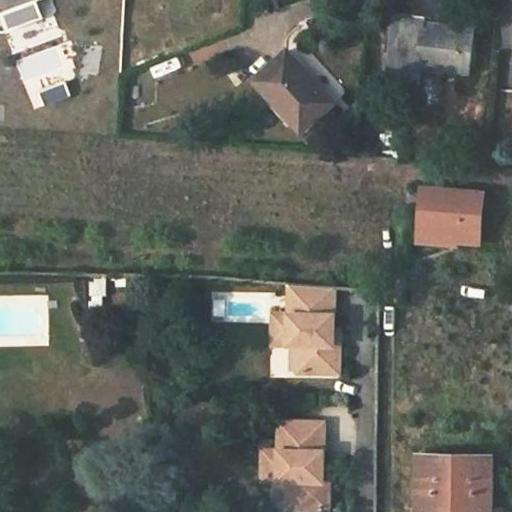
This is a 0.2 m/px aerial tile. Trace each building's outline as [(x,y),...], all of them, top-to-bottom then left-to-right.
[(0,0),(0,9),(10,35),(45,20),(38,3),(45,0),(0,0)] [(425,27),(420,68),(470,74),(475,33),(425,27)] [(290,52),(256,81),(303,133),(336,104),(290,52)] [(481,196),(428,191),(423,245),(459,247),(459,240),(478,241),(481,196)] [(333,289),(288,288),(287,314),(270,314),(270,331),(287,332),(286,346),(297,347),(296,374),(337,376),(338,345),(331,345),(332,331),(333,289)] [(287,332),(270,331),(269,346),(286,346),(287,332)] [(322,423),(276,423),(276,451),(260,451),(260,467),(276,467),(275,482),(285,483),(285,511),(328,511),(328,483),(322,483),(322,467),(322,423)] [(489,511),(491,461),(424,458),(421,511),(438,511),(439,509),(473,510),(473,511),(489,511)] [(276,467),(260,467),(259,482),(275,482),(276,467)]
